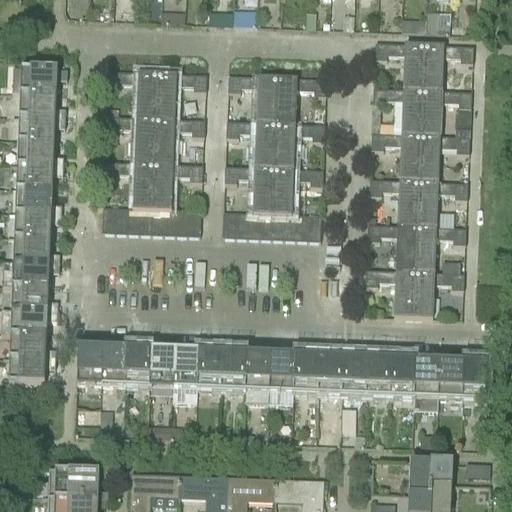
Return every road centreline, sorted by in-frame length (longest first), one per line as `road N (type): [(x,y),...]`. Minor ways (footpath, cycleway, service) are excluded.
road 1 (residential): [(308,336),(84,326),(87,252),(311,259)]
road 2 (residential): [(511,344),(308,336)]
